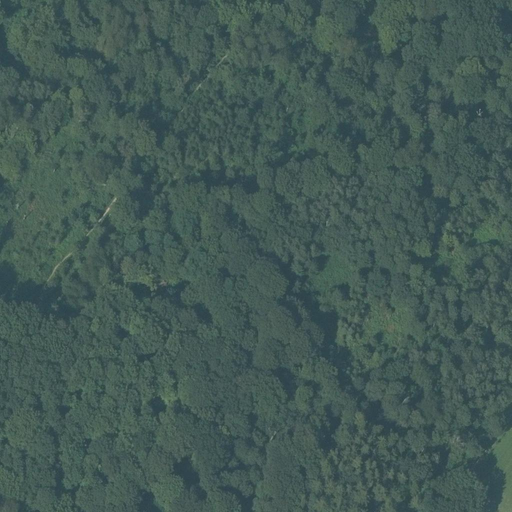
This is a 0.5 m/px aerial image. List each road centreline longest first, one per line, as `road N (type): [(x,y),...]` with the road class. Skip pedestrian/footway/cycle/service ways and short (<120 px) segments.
road 1 (track): [(511,31),(481,77),(489,160),(463,189),(390,171),(356,175),(201,249),(164,280),(157,300),(161,350),(188,432),(181,467),(164,488),(20,500),(2,511)]
road 2 (track): [(0,158),(149,56),(299,4),(320,4),(368,33),(420,0)]
